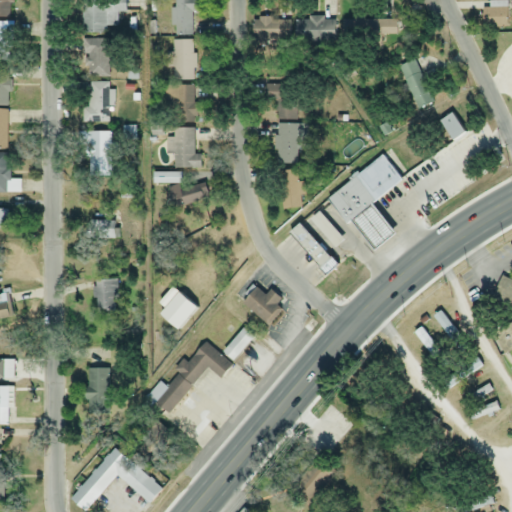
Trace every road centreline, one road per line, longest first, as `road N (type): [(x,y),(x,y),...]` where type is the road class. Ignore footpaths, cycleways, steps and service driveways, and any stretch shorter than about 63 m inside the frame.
road 1 (residential): [(56,511),(51,0)]
road 2 (primary): [(511,204),(439,250),(343,333),(192,511)]
road 3 (residential): [(343,333),(273,265),(252,219),(238,126),(237,0)]
road 4 (residential): [(511,475),(481,343),(439,250)]
road 5 (residential): [(370,309),(446,409),(511,467)]
road 6 (residential): [(511,149),(444,0)]
